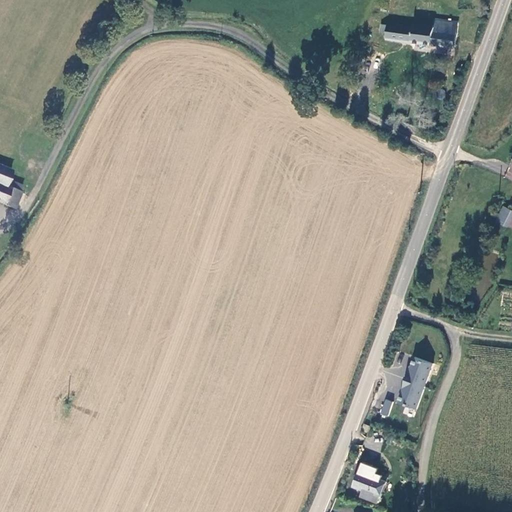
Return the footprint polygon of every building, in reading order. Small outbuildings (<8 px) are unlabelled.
[(388,26),(383,24),(382,32),(388,33),(387,38),(456,47),(458,24),(437,20),(436,28),(414,26),(414,27),(389,24),(388,26)] [(6,187),(12,171),(0,165),(0,202),(16,209),(25,187),(12,182),(9,188),(6,187)] [(511,215),(502,211),(495,223),(505,229),(511,215)] [(406,378),(425,386),(434,363),(416,356),(410,370),(406,378)] [(416,408),(425,386),(406,378),(403,386),(404,386),(398,401),(416,408)] [(388,417),(393,402),(384,399),(379,414),(388,417)] [(380,504),(392,474),(378,469),(375,477),(361,472),(355,486),(365,491),(363,497),(380,504)]
